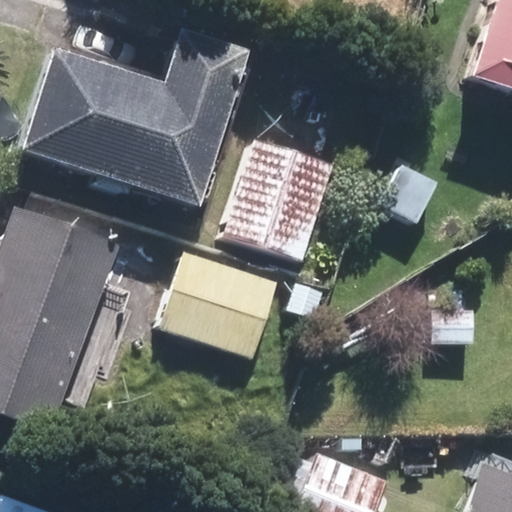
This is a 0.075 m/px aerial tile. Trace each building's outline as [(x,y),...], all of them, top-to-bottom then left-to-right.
[(511,72),(511,0),(507,0),(487,64),(511,72)] [(65,42),(29,143),(193,200),(242,63),(187,43),(173,81),(65,42)] [(263,128),(226,225),(308,256),(345,160),(263,128)] [(121,245),(17,206),(0,251),(0,406),(53,427),(121,245)] [(189,251),(165,317),(251,348),(275,282),(189,251)] [(328,446),(299,508),(306,511),(377,511),(394,477),(328,446)] [(511,511),(511,465),(489,456),(468,511),(511,511)]
